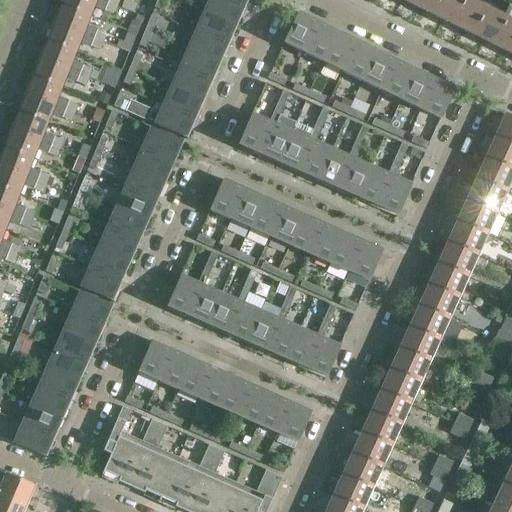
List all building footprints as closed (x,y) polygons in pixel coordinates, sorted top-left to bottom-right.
[(108,2),(103,0),(63,0),(62,4),(91,16),(95,7),(115,14),(118,6),(108,2)] [(132,11),(135,4),(125,0),(123,0),(121,7),(132,11)] [(157,0),(154,7),(161,10),(165,0),(157,0)] [(230,0),(209,0),(204,11),(237,25),(241,16),(243,17),(247,7),(230,0)] [(463,0),(412,0),(410,4),(418,8),(431,14),(445,21),(452,24),(463,0)] [(463,0),(452,24),(459,28),(492,45),(511,7),(508,5),(502,16),(500,15),(470,0),(463,0)] [(62,4),(55,22),(103,42),(107,33),(97,30),(97,29),(88,25),(91,16),(62,4)] [(511,20),(510,20),(511,15),(511,6),(511,7),(492,45),(511,54),(511,20)] [(204,11),(196,30),(229,44),(231,45),(234,37),(232,36),(237,25),(204,11)] [(298,12),(284,42),(303,52),(318,22),(298,12)] [(151,15),(145,30),(152,33),(158,18),(151,15)] [(140,24),(131,21),(127,31),(135,35),(140,24)] [(103,42),(55,22),(48,40),(77,52),(81,43),(90,47),(91,46),(101,50),(103,42)] [(318,22),(303,52),(323,61),(338,31),(318,22)] [(145,30),(139,44),(146,47),(147,43),(151,34),(152,33),(145,30)] [(196,30),(188,49),(220,63),(225,53),(227,54),(231,45),(229,44),(196,30)] [(338,31),(323,61),(342,71),(357,41),(338,31)] [(128,51),(135,36),(126,32),(123,40),(118,38),(115,46),(128,51)] [(166,40),(151,34),(147,43),(162,49),(166,40)] [(70,70),(89,78),(93,69),(83,66),(83,65),(74,61),(77,52),(48,40),(41,58),(70,70)] [(357,41),(342,71),(362,81),(377,50),(357,41)] [(188,49),(179,67),(212,82),(214,83),(218,74),(216,73),(220,63),(188,49)] [(377,50),(362,81),(381,90),(396,60),(377,50)] [(135,53),(129,67),(136,70),(142,56),(135,53)] [(41,58),(34,76),(63,88),(66,78),(76,83),(76,82),(86,86),(89,78),(70,70),(41,58)] [(396,60),(381,90),(401,100),(416,70),(396,60)] [(111,66),(104,83),(114,87),(121,70),(111,66)] [(129,67),(123,82),(130,85),(136,70),(129,67)] [(179,67),(171,86),(204,101),(208,90),(210,91),(214,83),(212,82),(179,67)] [(416,70),(401,100),(421,109),(435,79),(416,70)] [(270,72),(267,78),(284,86),(286,79),(270,72)] [(34,76),(27,94),(75,113),(78,105),(69,101),(59,96),(63,88),(34,76)] [(435,79),(421,109),(440,119),(455,89),(435,79)] [(295,83),(292,89),(308,96),(310,90),(295,83)] [(171,86),(163,105),(195,119),(197,120),(201,111),(199,110),(204,101),(171,86)] [(120,90),(113,106),(120,109),(126,93),(120,90)] [(283,90),(276,106),(282,108),(289,93),(283,90)] [(310,90),(308,96),(323,103),(326,97),(310,90)] [(27,94),(19,112),(48,123),(52,114),(62,118),(62,117),(71,121),(75,113),(27,94)] [(130,100),(125,111),(187,138),(195,119),(163,105),(158,114),(151,111),(152,110),(130,100)] [(335,101),(332,107),(347,114),(350,107),(335,101)] [(252,113),(237,146),(257,155),(272,122),(275,124),(279,117),(282,108),(276,106),(269,121),(252,113)] [(350,107),(347,114),(363,120),(365,114),(350,107)] [(96,108),(92,118),(99,121),(103,111),(96,108)] [(323,108),(316,123),(322,126),(329,110),(323,108)] [(112,110),(105,126),(111,129),(118,113),(112,110)] [(19,112),(12,130),(51,145),(61,149),(64,141),(54,137),(55,136),(45,132),(48,123),(19,112)] [(511,117),(505,114),(495,135),(511,142),(511,117)] [(272,122),(257,155),(277,164),(292,131),(295,124),(279,117),(275,124),(272,122)] [(374,118),(371,124),(387,131),(390,125),(374,118)] [(292,131),(277,164),(297,173),(312,140),(315,141),(322,126),(316,123),(312,131),(295,124),(292,131)] [(362,125),(355,141),(361,143),(368,128),(362,125)] [(390,125),(387,131),(402,138),(405,131),(390,125)] [(184,142),(151,127),(142,147),(175,162),(184,142)] [(12,130),(5,147),(34,159),(38,150),(48,154),(48,153),(58,157),(61,149),(51,145),(12,130)] [(101,135),(95,151),(101,154),(108,138),(101,135)] [(511,142),(495,135),(486,156),(511,168),(511,142)] [(414,136),(411,142),(427,149),(430,143),(414,136)] [(312,140),(297,173),(317,181),(332,149),(315,141),(312,140)] [(332,149),(317,182),(337,190),(352,158),(354,159),(361,143),(355,141),(348,156),(332,149)] [(402,143),(395,158),(401,161),(408,145),(402,143)] [(82,144),(77,155),(84,158),(89,148),(82,144)] [(5,147),(0,160),(0,166),(37,181),(46,185),(51,187),(55,179),(40,173),(41,172),(31,168),(34,159),(5,147)] [(175,162),(142,147),(133,167),(166,182),(175,162)] [(95,151),(88,166),(95,169),(101,154),(95,151)] [(77,156),(71,170),(78,173),(84,159),(77,156)] [(511,168),(486,156),(476,178),(507,192),(511,181),(511,168)] [(111,169),(114,163),(103,158),(100,164),(111,169)] [(352,158),(337,190),(357,199),(371,166),(354,159),(352,158)] [(371,166),(357,199),(377,208),(391,175),(394,176),(401,161),(395,158),(388,174),(371,166)] [(0,166),(0,187),(20,195),(24,185),(34,189),(43,193),(46,185),(37,181),(0,166)] [(166,182),(133,167),(124,187),(157,202),(166,182)] [(85,175),(78,191),(85,194),(91,178),(85,175)] [(391,175),(377,208),(397,217),(411,184),(394,176),(391,175)] [(476,178),(467,199),(498,213),(507,192),(476,178)] [(223,179),(209,210),(229,218),(243,188),(223,179)] [(16,205),(20,195),(0,187),(0,207),(32,221),(35,213),(16,205)] [(124,187),(116,207),(148,222),(157,202),(124,187)] [(243,188),(229,218),(249,227),(263,197),(243,188)] [(78,191),(72,206),(78,209),(85,194),(78,191)] [(263,197),(249,227),(269,236),(283,206),(263,197)] [(467,199),(457,220),(488,234),(497,214),(498,213),(467,199)] [(60,200),(56,208),(62,210),(65,202),(60,200)] [(303,214),(283,206),(269,236),(289,245),(303,214)] [(32,221),(0,207),(0,228),(5,231),(9,221),(19,225),(36,231),(39,224),(36,223),(32,221)] [(148,222),(116,207),(107,227),(140,241),(148,222)] [(61,213),(53,209),(49,220),(57,224),(61,213)] [(323,223),(303,214),(289,245),(309,254),(323,223)] [(68,215),(62,231),(68,234),(75,218),(68,215)] [(457,220),(448,241),(479,255),(488,234),(457,220)] [(342,232),(323,223),(309,254),(329,263),(342,232)] [(107,227),(98,247),(131,261),(140,241),(107,227)] [(1,241),(5,231),(0,228),(0,249),(18,257),(22,249),(1,241)] [(62,231),(55,246),(62,249),(68,234),(62,231)] [(362,241),(342,232),(329,263),(349,271),(362,241)] [(199,234),(196,240),(212,247),(215,241),(199,234)] [(382,250),(362,241),(349,271),(369,280),(382,250)] [(448,241),(438,262),(469,276),(479,255),(448,241)] [(224,245),(221,251),(236,258),(239,251),(224,245)] [(131,261),(98,247),(89,267),(122,281),(131,261)] [(18,257),(0,249),(0,258),(15,264),(18,257)] [(239,251),(236,258),(251,265),(254,258),(239,251)] [(211,252),(205,267),(211,270),(217,254),(211,252)] [(52,255),(45,271),(51,274),(58,258),(52,255)] [(263,262),(260,268),(276,275),(278,269),(263,262)] [(438,262),(429,283),(459,297),(469,276),(438,262)] [(89,267),(80,287),(113,301),(122,281),(89,267)] [(180,275),(166,308),(186,317),(200,284),(204,285),(211,270),(205,267),(198,283),(180,275)] [(251,269),(244,285),(250,287),(257,272),(251,269)] [(278,269),(276,275),(291,282),(294,276),(278,269)] [(43,275),(37,291),(43,294),(50,278),(43,275)] [(0,291),(12,297),(17,288),(0,280),(0,291)] [(303,280),(300,286),(315,293),(318,286),(303,280)] [(429,283),(419,304),(450,318),(459,297),(429,283)] [(200,284),(186,317),(206,326),(220,293),(204,285),(200,284)] [(220,293),(206,326),(226,334),(240,302),(243,303),(250,287),(244,285),(237,300),(220,293)] [(318,286),(315,293),(330,300),(333,293),(318,286)] [(290,287),(283,302),(289,305),(296,289),(290,287)] [(113,306),(80,291),(72,310),(106,326),(110,318),(108,317),(113,306)] [(342,297),(339,303),(355,311),(358,304),(342,297)] [(33,299),(27,314),(34,317),(40,302),(33,299)] [(240,302),(226,334),(245,343),(260,310),(243,303),(240,302)] [(277,318),(260,310),(245,343),(265,352),(280,319),(283,320),(289,305),(283,302),(277,318)] [(330,304),(323,320),(329,322),(336,307),(330,304)] [(419,304),(410,326),(440,339),(450,318),(419,304)] [(102,335),(106,326),(72,310),(63,329),(96,344),(100,334),(102,335)] [(27,314),(21,329),(28,331),(34,317),(27,314)] [(280,319),(265,352),(286,361),(300,328),(283,320),(280,319)] [(300,328),(286,361),(305,370),(320,337),(322,338),(329,322),(323,320),(316,335),(300,328)] [(410,326),(401,347),(431,361),(440,339),(410,326)] [(96,344),(63,329),(55,348),(90,363),(93,355),(91,354),(96,344)] [(510,345),(511,339),(511,334),(499,329),(494,338),(510,345)] [(18,337),(12,352),(18,355),(24,340),(18,337)] [(320,337),(305,370),(325,379),(340,346),(322,338),(320,337)] [(494,338),(490,348),(505,355),(510,345),(494,338)] [(0,341),(0,351),(4,353),(8,344),(0,341)] [(135,377),(133,382),(153,391),(158,380),(171,349),(151,341),(150,344),(145,355),(140,366),(138,371),(135,377)] [(401,347),(391,368),(421,382),(431,361),(401,347)] [(86,372),(90,363),(55,348),(47,367),(79,381),(84,371),(86,372)] [(171,349),(158,380),(178,389),(191,358),(171,349)] [(12,352),(5,366),(12,369),(18,355),(12,352)] [(191,358),(178,389),(198,398),(211,367),(191,358)] [(511,358),(510,358),(497,384),(508,388),(511,379),(511,358)] [(79,381),(47,367),(38,386),(73,401),(77,392),(75,391),(79,381)] [(211,367),(198,398),(217,407),(231,376),(211,367)] [(391,368),(382,389),(412,403),(421,382),(391,368)] [(490,387),(494,377),(479,370),(475,380),(490,387)] [(2,375),(0,379),(0,391),(3,392),(9,377),(2,375)] [(231,376),(217,407),(237,415),(251,385),(231,376)] [(475,380),(470,389),(486,396),(490,387),(475,380)] [(251,385),(237,415),(257,424),(271,393),(251,385)] [(38,386),(30,405),(63,419),(67,409),(69,409),(73,401),(38,386)] [(382,389),(372,410),(402,424),(412,403),(382,389)] [(271,393),(257,424),(277,433),(291,402),(271,393)] [(127,395),(124,402),(140,409),(143,402),(127,395)] [(291,402),(277,433),(297,442),(311,411),(291,402)] [(58,429),(63,419),(30,405),(22,423),(56,439),(60,430),(58,429)] [(110,454),(101,474),(102,474),(101,477),(116,484),(118,481),(131,487),(159,422),(152,419),(142,441),(121,432),(131,410),(122,406),(103,451),(110,454)] [(152,406),(149,413),(165,419),(167,413),(152,406)] [(372,410),(363,431),(392,445),(402,424),(372,410)] [(167,413),(165,419),(180,426),(183,420),(167,413)] [(470,429),(474,420),(459,413),(454,422),(470,429)] [(158,502),(159,500),(178,457),(157,448),(167,426),(159,422),(131,487),(144,493),(143,495),(158,502)] [(454,422),(450,432),(465,439),(470,429),(454,422)] [(53,447),(56,439),(22,423),(13,442),(46,457),(51,446),(53,447)] [(472,438),(482,443),(489,428),(480,423),(479,423),(472,438)] [(191,424),(189,430),(204,437),(207,431),(191,424)] [(207,431),(204,437),(219,444),(222,437),(207,431)] [(363,431),(353,453),(383,466),(392,445),(363,431)] [(462,483),(482,443),(472,438),(452,479),(462,483)] [(231,441),(228,448),(244,454),(246,448),(231,441)] [(178,457),(159,500),(158,502),(174,509),(175,507),(186,511),(187,511),(216,448),(209,444),(199,466),(178,457)] [(216,448),(187,511),(221,511),(235,482),(214,473),(224,451),(216,448)] [(246,448),(244,454),(259,461),(262,455),(246,448)] [(353,453),(344,474),(373,487),(383,466),(353,453)] [(450,471),(454,461),(439,454),(434,464),(450,471)] [(271,459),(268,465),(284,472),(287,466),(271,459)] [(511,462),(494,499),(511,507),(511,462)] [(450,471),(434,464),(430,473),(445,480),(450,471)] [(256,492),(235,482),(221,511),(257,511),(266,511),(282,477),(266,469),(256,492)] [(0,492),(26,504),(34,485),(5,474),(1,483),(0,482),(0,492)] [(344,474),(334,495),(364,508),(373,487),(344,474)] [(0,511),(22,511),(26,504),(0,492),(0,511)] [(334,495),(326,511),(362,511),(364,508),(334,495)] [(419,495),(415,505),(428,511),(433,502),(419,495)] [(448,511),(453,504),(443,499),(436,511),(448,511)] [(511,511),(511,507),(494,499),(489,510),(488,511),(511,511)]
